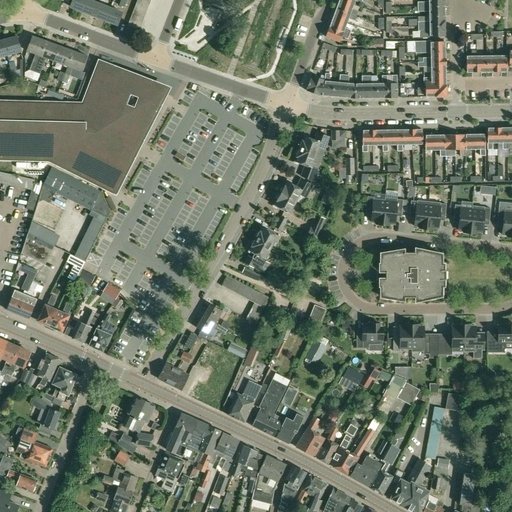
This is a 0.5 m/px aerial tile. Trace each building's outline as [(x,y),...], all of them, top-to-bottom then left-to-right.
[(82,11),(86,0),(72,0),(70,6),(82,11)] [(86,0),(82,11),(94,15),(99,3),(90,0),(86,0)] [(339,0),(337,9),(351,14),(354,4),(342,0),(339,0)] [(94,15),(106,20),(111,8),(99,3),(94,15)] [(137,3),(134,9),(146,13),(148,8),(137,3)] [(429,11),(430,16),(445,16),(445,6),(418,7),(418,12),(429,11)] [(118,25),(123,12),(111,8),(106,20),(118,25)] [(134,9),(132,14),(144,19),(146,13),(134,9)] [(333,18),(347,23),(351,14),(337,9),(333,18)] [(132,14),(130,20),(142,25),(144,19),(132,14)] [(445,26),(445,16),(430,16),(430,22),(424,22),(424,18),(419,18),(420,22),(418,22),(418,27),(445,26)] [(351,29),(346,27),(347,23),(333,18),(330,27),(350,34),(351,29)] [(130,20),(128,26),(139,30),(142,25),(130,20)] [(421,37),(430,37),(430,36),(445,36),(445,26),(418,27),(418,31),(421,31),(421,37)] [(342,37),(348,39),(350,34),(330,27),(326,37),(340,42),(342,37)] [(8,55),(21,51),(17,36),(3,39),(8,55)] [(30,70),(35,72),(46,41),(33,36),(27,51),(36,54),(30,70)] [(40,74),(46,58),(54,61),(60,46),(46,41),(35,72),(40,74)] [(416,53),(431,53),(445,52),(445,41),(431,42),(431,41),(415,41),(416,53)] [(54,61),(68,66),(74,51),(60,46),(54,61)] [(496,56),(497,72),(507,72),(507,49),(496,50),(496,56)] [(477,50),(466,50),(467,72),(477,72),(477,56),(477,51),(477,50)] [(67,83),(73,68),(82,71),(87,56),(74,51),(68,66),(65,73),(62,82),(67,83)] [(482,51),(477,51),(477,56),(477,72),(487,72),(487,56),(482,56),(482,51)] [(431,58),(423,58),(423,62),(446,62),(445,52),(431,53),(431,58)] [(496,56),(487,56),(487,72),(497,72),(496,56)] [(23,78),(23,59),(20,59),(20,68),(17,69),(15,61),(9,62),(11,72),(12,72),(15,81),(22,79),(23,78)] [(418,62),(418,67),(431,67),(431,72),(446,72),(446,62),(423,62),(418,62)] [(0,101),(0,158),(51,160),(113,191),(163,92),(96,67),(82,104),(0,101)] [(424,77),(424,82),(425,82),(446,82),(446,72),(431,72),(431,77),(424,77)] [(324,81),(320,95),(332,96),(333,81),(330,81),(331,74),(325,73),(325,76),(324,81)] [(321,74),(320,79),(314,77),(313,79),(312,79),(307,91),(320,96),(320,95),(324,81),(325,76),(321,74)] [(343,97),(344,82),(345,75),(340,74),(339,82),(333,81),(332,96),(343,97)] [(345,75),(344,82),(343,97),(352,98),(356,98),(356,83),(354,83),(349,83),(350,75),(345,75)] [(387,75),(382,75),(382,83),(377,83),(377,98),(388,98),(388,83),(387,83),(387,75)] [(388,98),(398,97),(398,83),(397,83),(397,75),(392,75),(392,83),(388,83),(388,98)] [(362,80),(357,80),(357,83),(356,83),(356,98),(359,98),(366,98),(366,76),(362,76),(362,80)] [(371,83),(371,76),(366,76),(366,98),(377,98),(377,83),(371,83)] [(436,97),(447,97),(447,86),(446,86),(446,82),(425,82),(425,87),(417,87),(418,96),(426,96),(426,97),(436,96),(436,97)] [(400,84),(400,97),(407,97),(407,89),(412,89),(412,83),(400,84)] [(488,149),(493,149),(493,143),(498,143),(498,128),(487,128),(488,149)] [(503,149),(508,149),(508,142),(508,128),(498,128),(498,143),(503,143),(503,149)] [(397,151),(403,151),(402,144),(403,144),(402,129),(392,130),(393,144),(397,144),(397,151)] [(402,129),(403,144),(413,144),(412,129),(402,129)] [(423,144),(423,129),(412,129),(413,144),(423,144)] [(363,151),(368,151),(373,151),(373,145),(373,130),(362,130),(363,145),(363,151)] [(373,145),(382,145),(383,145),(382,130),(373,130),(373,145)] [(383,151),(388,151),(388,145),(393,144),(392,130),(382,130),(383,145),(382,145),(383,151)] [(300,141),(299,145),(300,147),(299,149),(315,155),(318,147),(320,147),(322,143),(327,145),(330,136),(317,132),(315,139),(304,136),(302,140),(300,141)] [(466,135),(466,149),(476,149),(476,134),(466,135)] [(480,149),(480,155),(486,155),(485,149),(486,149),(486,134),(476,134),(476,149),(480,149)] [(424,150),(435,150),(434,135),(424,136),(424,150)] [(440,156),(445,156),(445,150),(444,135),(434,135),(435,150),(440,150),(440,156)] [(444,135),(445,150),(456,150),(456,135),(444,135)] [(460,155),(465,155),(465,149),(466,149),(466,135),(456,135),(456,150),(460,150),(460,155)] [(297,156),(295,161),(306,165),(302,176),(315,181),(319,169),(318,169),(313,167),(315,163),(312,162),(315,155),(299,149),(297,150),(296,154),(297,156)] [(347,174),(355,174),(354,158),(346,158),(347,174)] [(102,192),(52,167),(43,185),(39,198),(50,204),(55,193),(91,210),(89,214),(93,217),(89,225),(101,230),(111,211),(102,192)] [(0,182),(32,190),(26,208),(35,211),(39,198),(43,185),(34,182),(35,179),(0,171),(0,182)] [(300,194),(306,198),(313,185),(302,178),(297,186),(287,181),(284,187),(284,186),(282,187),(280,190),(281,192),(281,193),(296,201),(300,194)] [(281,193),(280,194),(278,194),(276,198),(277,199),(277,200),(274,205),(291,214),(294,209),(292,208),(296,201),(281,193)] [(376,224),(383,224),(385,197),(384,200),(373,199),(374,197),(367,196),(366,209),(372,210),(371,222),(376,222),(376,224)] [(390,224),(394,224),(396,212),(402,213),(403,200),(397,199),(385,197),(383,224),(389,225),(390,224)] [(419,228),(426,229),(429,202),(417,200),(417,201),(411,201),(410,213),(415,214),(414,226),(419,227),(419,228)] [(446,204),(440,203),(429,202),(426,229),(433,229),(433,228),(438,228),(439,216),(445,217),(446,204)] [(463,232),(470,233),(472,206),(472,209),(461,208),(461,205),(455,205),(454,218),(459,218),(458,230),(463,231),(463,232)] [(472,206),(470,233),(477,233),(477,232),(482,232),(483,220),(489,221),(490,208),(484,207),(472,206)] [(507,236),(511,236),(511,209),(504,209),(498,209),(497,222),(503,222),(502,234),(507,235),(507,236)] [(315,214),(307,235),(316,239),(325,218),(315,214)] [(278,221),(285,225),(289,219),(281,215),(278,221)] [(51,231),(32,221),(28,232),(46,241),(51,231)] [(283,231),(285,225),(278,221),(275,226),(283,231)] [(256,239),(271,247),(275,240),(277,241),(279,236),(263,227),(260,232),(259,232),(258,232),(255,235),(256,237),(257,237),(256,239)] [(45,264),(55,245),(46,241),(28,232),(22,252),(45,264)] [(255,253),(252,258),(249,256),(245,263),(253,267),(263,272),(268,262),(265,261),(266,259),(267,260),(269,254),(268,253),(271,247),(256,239),(255,240),(255,239),(253,240),(251,243),(252,245),(253,245),(250,250),(255,253)] [(380,286),(380,296),(403,300),(403,297),(415,297),(415,301),(441,296),(441,286),(443,286),(443,280),(445,280),(445,270),(443,270),(443,264),(441,264),(441,254),(415,248),(415,252),(403,252),(403,249),(380,253),(380,264),(379,264),(379,271),(385,271),(385,278),(379,279),(379,286),(380,286)] [(85,262),(70,255),(67,262),(82,269),(85,262)] [(31,267),(28,274),(27,277),(34,280),(37,270),(31,267)] [(265,273),(263,280),(279,286),(281,279),(265,273)] [(255,302),(246,319),(256,324),(270,298),(227,275),(222,285),(255,302)] [(24,283),(22,289),(25,290),(29,292),(31,286),(24,283)] [(115,299),(120,292),(121,291),(120,290),(109,283),(103,291),(115,299)] [(15,290),(7,310),(18,314),(24,301),(27,302),(29,296),(30,292),(29,292),(25,290),(23,293),(15,290)] [(43,323),(50,327),(58,309),(53,307),(57,297),(52,295),(47,305),(45,304),(42,312),(43,312),(39,321),(43,323)] [(18,314),(29,318),(37,299),(29,296),(27,302),(24,301),(18,314)] [(116,299),(112,305),(119,309),(122,303),(116,299)] [(68,315),(73,304),(67,302),(63,311),(58,309),(50,327),(58,330),(58,329),(63,331),(66,323),(67,323),(70,316),(68,315)] [(204,315),(216,322),(223,311),(211,304),(204,315)] [(326,309),(314,305),(307,322),(319,327),(326,309)] [(89,326),(95,312),(90,310),(84,324),(80,322),(73,337),(85,343),(92,328),(89,326)] [(102,315),(95,312),(89,326),(92,328),(96,329),(102,315)] [(97,329),(90,345),(103,351),(106,344),(107,344),(111,335),(117,327),(108,321),(111,316),(107,313),(99,324),(96,328),(97,329)] [(225,335),(228,330),(216,322),(204,315),(197,327),(209,334),(213,328),(225,335)] [(221,325),(228,330),(231,324),(224,320),(221,325)] [(369,344),(382,344),(382,327),(380,327),(380,324),(368,324),(362,324),(362,335),(356,335),(356,348),(369,348),(369,344)] [(452,352),(464,352),(464,324),(457,324),(457,326),(452,326),(452,338),(437,338),(438,355),(452,355),(452,352)] [(473,358),(481,358),(481,350),(484,350),(484,334),(475,333),(475,326),(471,326),(471,324),(464,324),(464,352),(473,352),(473,358)] [(487,349),(487,352),(504,352),(504,348),(504,342),(511,342),(511,324),(503,324),(503,325),(498,325),(498,331),(498,333),(487,333),(487,349)] [(411,352),(412,352),(412,325),(405,325),(405,326),(400,326),(400,334),(393,334),(393,351),(400,351),(400,349),(411,349),(411,352)] [(437,338),(423,338),(423,326),(419,326),(419,325),(412,325),(412,352),(423,352),(423,354),(429,354),(429,358),(438,358),(438,355),(437,338)] [(190,349),(198,336),(191,332),(184,346),(190,349)] [(0,356),(2,358),(9,342),(0,338),(0,356)] [(317,364),(327,346),(315,339),(305,357),(317,364)] [(7,360),(5,364),(2,371),(7,374),(11,365),(19,347),(9,342),(2,358),(7,360)] [(244,358),(248,350),(233,343),(229,351),(244,358)] [(11,365),(7,374),(12,376),(16,367),(17,364),(24,367),(31,352),(19,347),(11,365)] [(184,351),(180,359),(185,361),(189,354),(184,351)] [(43,378),(40,384),(53,356),(45,352),(35,374),(43,378)] [(39,383),(37,386),(42,388),(44,386),(45,387),(48,380),(51,381),(61,359),(53,356),(40,384),(39,383)] [(253,359),(248,357),(246,360),(245,364),(250,366),(253,359)] [(158,378),(170,384),(178,369),(166,362),(158,378)] [(381,371),(372,366),(360,384),(370,390),(381,371)] [(48,401),(53,403),(56,395),(58,396),(60,391),(69,371),(60,367),(53,384),(57,385),(53,396),(51,395),(48,401)] [(363,375),(347,367),(342,376),(358,384),(363,375)] [(30,371),(25,369),(20,380),(25,382),(30,371)] [(181,390),(189,374),(178,369),(170,384),(181,390)] [(34,373),(30,371),(25,382),(31,385),(35,376),(33,375),(34,373)] [(66,402),(77,374),(69,371),(60,391),(58,396),(56,395),(53,403),(56,404),(58,399),(66,402)] [(200,373),(189,395),(221,410),(232,389),(200,373)] [(279,373),(277,378),(291,384),(293,379),(279,373)] [(262,400),(259,407),(261,408),(261,407),(273,413),(274,413),(288,385),(273,378),(269,386),(265,395),(262,400)] [(261,386),(249,380),(242,395),(237,392),(228,414),(245,422),(261,386)] [(398,398),(411,405),(420,389),(407,382),(398,398)] [(289,386),(286,391),(295,395),(297,390),(289,386)] [(426,402),(431,392),(422,388),(417,398),(426,402)] [(464,395),(448,393),(445,409),(461,411),(464,395)] [(340,395),(336,407),(342,409),(345,401),(347,402),(349,398),(340,395)] [(123,424),(134,430),(137,424),(140,418),(141,418),(144,410),(142,410),(147,401),(137,396),(135,397),(128,412),(129,413),(123,424)] [(37,397),(32,404),(41,410),(36,422),(44,425),(53,428),(54,429),(54,428),(56,429),(59,422),(57,422),(60,412),(51,408),(52,407),(43,400),(37,397)] [(148,422),(155,407),(154,404),(147,401),(142,410),(144,410),(141,418),(140,418),(137,424),(134,430),(140,432),(145,421),(148,422)] [(434,406),(432,416),(443,418),(445,408),(434,406)] [(261,408),(253,426),(264,431),(276,437),(285,418),(280,416),(279,420),(274,418),(276,414),(274,413),(273,413),(261,407),(261,408)] [(168,450),(184,457),(200,421),(182,413),(176,426),(177,426),(171,440),(172,440),(168,450)] [(285,418),(276,437),(288,443),(294,431),(297,433),(304,417),(297,414),(293,421),(286,417),(285,418)] [(333,426),(337,419),(331,415),(327,422),(333,426)] [(307,427),(296,447),(315,456),(325,437),(313,431),(320,420),(314,416),(306,427),(307,427)] [(188,459),(187,462),(193,464),(194,460),(199,450),(205,437),(203,436),(208,425),(200,421),(184,457),(188,459)] [(436,459),(442,423),(432,421),(425,457),(436,459)] [(353,436),(358,429),(351,424),(346,432),(353,436)] [(197,469),(204,473),(207,466),(209,462),(214,448),(213,448),(221,431),(208,425),(203,436),(205,437),(199,450),(194,460),(195,461),(200,450),(205,453),(201,463),(200,463),(197,469)] [(20,441),(18,446),(50,458),(53,448),(34,441),(38,433),(25,428),(24,429),(21,439),(20,441)] [(350,452),(339,470),(348,475),(359,456),(374,432),(369,429),(353,453),(350,452)] [(132,453),(137,446),(130,442),(132,438),(125,433),(118,443),(132,453)] [(152,446),(153,435),(138,433),(136,444),(152,446)] [(217,455),(222,457),(224,452),(223,452),(230,436),(223,433),(216,449),(214,448),(209,462),(214,464),(218,457),(216,456),(217,455)] [(450,455),(454,435),(442,433),(439,453),(450,455)] [(0,449),(4,452),(10,442),(0,435),(0,449)] [(322,447),(316,458),(328,464),(339,444),(332,441),(334,437),(330,435),(328,439),(323,447),(322,447)] [(339,470),(350,452),(345,449),(352,438),(346,435),(329,465),(339,470)] [(162,447),(166,438),(162,436),(158,445),(162,447)] [(222,468),(228,471),(234,457),(232,456),(239,440),(230,436),(223,452),(224,452),(222,457),(227,459),(222,468)] [(370,487),(383,495),(393,476),(385,471),(398,449),(401,451),(405,445),(393,438),(390,443),(383,456),(382,459),(385,460),(370,487)] [(377,453),(383,456),(390,443),(384,440),(377,453)] [(241,468),(247,470),(248,466),(246,465),(252,449),(248,447),(249,446),(249,445),(243,443),(242,444),(242,445),(241,444),(231,474),(238,476),(241,468)] [(18,446),(17,451),(21,452),(19,457),(25,459),(46,467),(50,458),(18,446)] [(251,480),(248,492),(254,493),(257,477),(256,477),(258,469),(257,468),(262,454),(260,453),(259,452),(259,451),(259,450),(254,448),(253,448),(253,449),(252,449),(246,465),(248,466),(247,470),(246,474),(251,476),(250,479),(251,480)] [(124,466),(130,455),(121,450),(114,460),(124,466)] [(166,453),(156,475),(165,479),(161,487),(171,492),(177,479),(175,478),(176,476),(184,460),(175,456),(175,457),(166,453)] [(32,492),(37,480),(10,470),(14,459),(4,455),(0,464),(0,474),(7,477),(7,476),(19,481),(17,486),(32,492)] [(274,490),(287,464),(267,455),(259,471),(257,477),(254,493),(252,499),(272,504),(274,490)] [(357,462),(349,476),(369,487),(382,463),(367,455),(362,465),(357,462)] [(449,459),(438,457),(437,466),(448,467),(449,459)] [(414,511),(419,511),(430,491),(420,487),(431,465),(418,459),(408,480),(411,481),(410,482),(401,478),(390,498),(400,503),(400,504),(414,511)] [(298,487),(306,473),(293,465),(285,480),(285,481),(284,483),(281,500),(281,501),(278,506),(286,510),(289,505),(290,505),(298,490),(299,488),(298,487)] [(206,470),(198,487),(204,489),(211,472),(206,470)] [(212,471),(208,481),(214,482),(217,472),(212,471)] [(112,485),(118,487),(118,486),(133,493),(133,492),(138,477),(124,472),(121,481),(114,479),(114,478),(105,475),(102,481),(112,485)] [(437,472),(436,477),(435,477),(433,489),(439,490),(442,473),(437,472)] [(471,504),(475,474),(464,473),(460,504),(464,505),(463,511),(462,511),(458,511),(456,510),(454,511),(470,511),(471,508),(471,506),(471,504)] [(308,494),(311,495),(319,479),(311,474),(297,499),(304,503),(308,494)] [(189,477),(183,475),(180,482),(186,484),(189,477)] [(223,495),(229,478),(222,476),(215,493),(216,493),(215,497),(222,499),(223,495)] [(308,507),(318,511),(323,501),(320,499),(328,484),(319,479),(311,495),(313,496),(308,507)] [(110,511),(113,511),(125,511),(133,493),(118,486),(118,487),(110,511)] [(0,511),(16,511),(19,505),(9,502),(13,493),(0,488),(0,511)] [(323,511),(324,511),(334,511),(342,492),(334,488),(323,511)] [(105,502),(108,495),(98,492),(96,499),(105,502)] [(203,495),(197,492),(194,500),(200,502),(203,495)] [(334,511),(344,511),(351,497),(342,492),(334,511)] [(429,494),(428,501),(422,511),(433,511),(440,501),(439,500),(439,499),(429,494)] [(358,511),(363,505),(353,499),(346,511),(358,511)]
